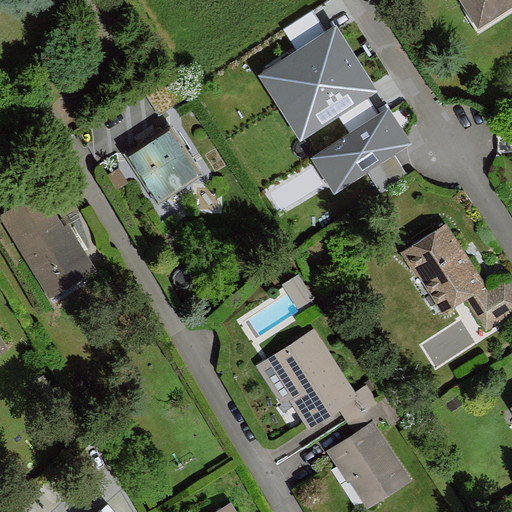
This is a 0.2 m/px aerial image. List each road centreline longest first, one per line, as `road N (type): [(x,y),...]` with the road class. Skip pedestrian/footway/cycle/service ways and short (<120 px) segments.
road 1 (residential): [(287,511),(78,160)]
road 2 (residential): [(511,242),(355,0)]
